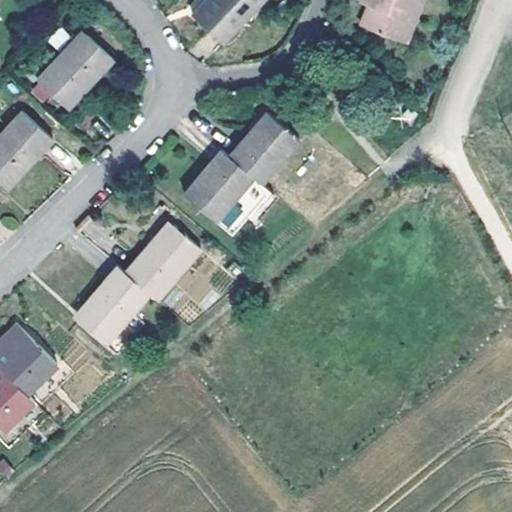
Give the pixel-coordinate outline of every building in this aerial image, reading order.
[(221,41),(258,0),(201,0),(190,12),(221,41)] [(369,0),(359,0),(357,7),(365,10),(368,3),(369,0)] [(369,0),(368,3),(365,10),(360,23),(405,42),(421,0),(369,0)] [(66,107),(112,57),(86,32),(65,55),(60,50),(34,78),(66,107)] [(0,181),(5,186),(51,137),(21,108),(0,130),(0,181)] [(266,109),(255,121),(261,127),(272,114),(266,109)] [(298,137),(272,114),(261,127),(255,121),(227,153),(252,175),(259,181),(298,137)] [(195,189),(188,197),(231,235),(270,191),(259,181),(252,175),(227,153),(221,148),(192,179),(199,185),(195,189)] [(199,185),(192,179),(181,192),(188,197),(195,189),(199,185)] [(148,291),(155,298),(200,246),(173,223),(153,246),(148,242),(124,270),(148,291)] [(124,270),(116,263),(92,291),(98,296),(76,320),(103,343),(148,291),(124,270)] [(189,323),(218,293),(192,268),(163,298),(189,323)] [(15,320),(0,333),(0,343),(3,340),(20,325),(15,320)] [(0,343),(0,365),(25,392),(56,363),(20,325),(3,340),(0,343)] [(0,427),(2,430),(33,400),(25,392),(0,365),(0,427)]
